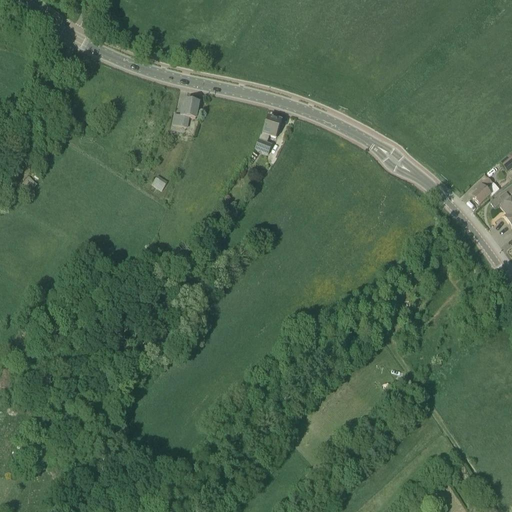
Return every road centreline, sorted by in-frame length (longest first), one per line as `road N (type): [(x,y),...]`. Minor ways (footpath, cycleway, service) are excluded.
road 1 (secondary): [(372,143),(311,112),(156,72),(74,37)]
road 2 (unclassified): [(0,186),(45,126),(74,37)]
road 3 (secondary): [(511,286),(468,223),(415,174)]
